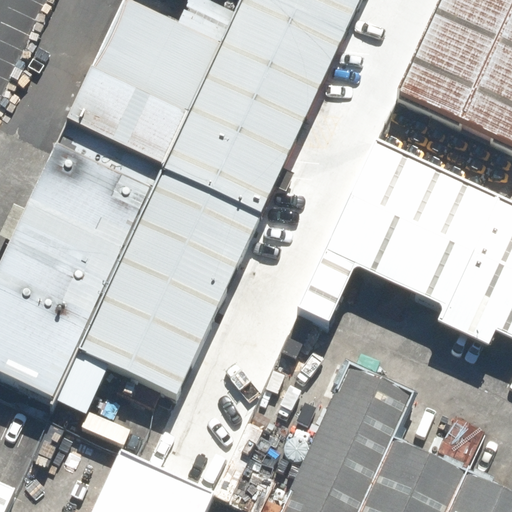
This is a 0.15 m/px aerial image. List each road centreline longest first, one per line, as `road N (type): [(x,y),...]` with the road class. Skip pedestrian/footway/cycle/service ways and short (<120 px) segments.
road 1 (unknown): [(388,0),(170,445)]
road 2 (unknown): [(67,0),(0,151)]
